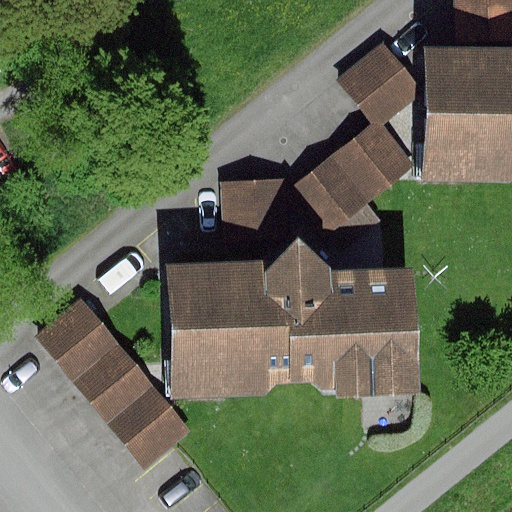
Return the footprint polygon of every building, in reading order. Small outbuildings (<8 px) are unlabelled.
[(511,0),(448,0),(449,41),(511,39),(511,0)] [(421,93),(383,44),(336,80),(372,125),(384,126),(421,93)] [(511,184),(511,49),(424,49),(423,184),(511,185),(511,184)] [(372,125),(288,191),(326,238),(417,167),(384,126),(372,125)] [(287,239),(285,180),(224,182),(226,241),(287,239)] [(277,262),(167,267),(172,401),(268,397),(278,385),(314,384),(322,391),(337,390),(338,399),(424,396),(418,268),(335,272),(301,238),(277,262)] [(191,432),(82,299),(35,337),(144,470),(191,432)]
